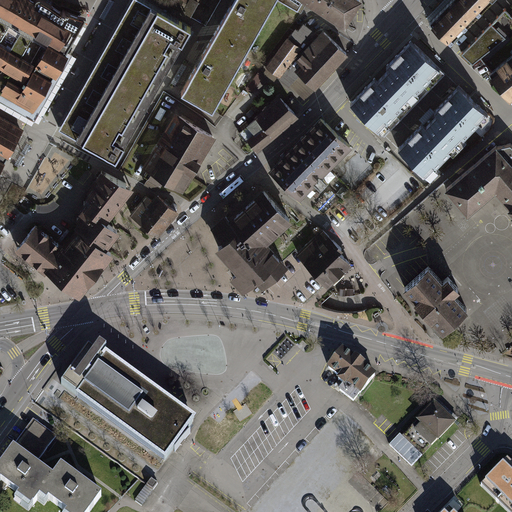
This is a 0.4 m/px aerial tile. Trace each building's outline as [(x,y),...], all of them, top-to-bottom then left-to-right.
[(0,0),(0,15),(11,22),(22,28),(33,34),(44,41),(64,52),(83,18),(50,0),(0,0)] [(86,143),(162,11),(142,0),(130,0),(79,91),(75,98),(58,127),(86,143)] [(188,0),(183,11),(190,15),(197,2),(199,3),(201,0),(188,0)] [(235,0),(218,30),(248,47),(275,0),(235,0)] [(358,0),(280,0),(298,10),(303,0),(308,0),(315,4),(316,3),(322,7),(321,8),(336,18),(337,17),(345,23),(358,0)] [(449,0),(434,15),(429,21),(450,42),(491,0),(449,0)] [(511,14),(505,8),(462,52),(473,63),(480,57),(492,70),(511,53),(511,14)] [(162,11),(86,143),(116,160),(137,122),(191,27),(162,11)] [(11,22),(0,15),(0,62),(2,63),(12,46),(1,39),(11,22)] [(314,87),(347,52),(324,32),(315,42),(311,39),(315,35),(302,26),(297,33),(293,32),(268,66),(290,83),(300,73),(314,87)] [(33,34),(22,28),(12,46),(2,63),(24,76),(30,65),(34,59),(23,52),(33,34)] [(248,47),(218,30),(183,92),(213,109),(248,47)] [(375,77),(351,102),(384,135),(445,73),(411,40),(386,65),(389,68),(377,79),(375,77)] [(34,59),(30,65),(50,76),(64,52),(44,41),(34,59)] [(489,73),(511,100),(511,53),(492,70),(489,73)] [(20,84),(9,78),(1,92),(10,97),(31,109),(50,76),(30,65),(24,76),(20,84)] [(459,84),(398,148),(430,178),(491,115),(459,84)] [(266,98),(270,102),(278,95),(274,91),(266,98)] [(239,129),(241,131),(239,133),(247,142),(250,139),(257,147),(295,114),(281,99),(268,109),(266,107),(262,110),(264,112),(250,124),(247,121),(239,129)] [(211,136),(180,117),(165,142),(197,161),(211,136)] [(321,118),(299,140),(328,168),(333,163),(350,145),(321,118)] [(0,122),(0,168),(20,135),(0,122)] [(328,168),(299,140),(271,170),(300,197),(314,182),(321,188),(327,182),(321,176),(328,168)] [(31,145),(26,142),(14,164),(19,167),(31,145)] [(197,161),(165,142),(146,174),(151,177),(147,183),(157,189),(164,176),(182,187),(197,161)] [(497,147),(447,189),(468,213),(496,190),(511,208),(511,143),(511,144),(497,147)] [(77,226),(79,228),(104,247),(118,229),(107,221),(113,214),(110,212),(129,186),(104,174),(88,195),(92,198),(82,212),(85,215),(77,226)] [(340,181),(316,204),(324,212),(348,189),(340,181)] [(218,247),(236,266),(264,242),(290,219),(264,190),(230,221),(226,216),(213,228),(225,241),(218,247)] [(131,214),(158,235),(167,223),(148,209),(154,201),(146,195),(131,214)] [(171,205),(158,196),(154,201),(148,209),(167,223),(176,211),(177,209),(177,206),(176,204),(173,202),(171,205)] [(64,247),(34,225),(17,247),(48,271),(49,268),(66,281),(81,293),(103,265),(102,263),(111,252),(104,247),(79,228),(64,247)] [(322,229),(297,253),(326,284),(349,262),(339,252),(342,250),(322,229)] [(284,265),(264,242),(236,266),(240,270),(233,276),(245,289),(256,279),(261,285),(284,265)] [(404,287),(442,331),(467,309),(454,295),(460,289),(449,276),(443,282),(429,266),(404,287)] [(165,460),(194,420),(104,356),(103,358),(101,357),(107,350),(100,345),(94,352),(89,348),(61,386),(165,460)] [(354,400),(374,375),(342,350),(329,367),(342,378),(339,381),(345,385),(340,390),(354,400)] [(197,439),(216,456),(270,398),(251,381),(197,439)] [(458,421),(438,401),(403,437),(424,456),(458,421)] [(34,424),(20,442),(40,458),(54,439),(34,424)] [(401,436),(390,446),(412,467),(422,457),(401,436)] [(59,476),(18,444),(0,467),(0,489),(5,483),(36,506),(43,496),(59,476)] [(511,506),(511,463),(508,459),(486,481),(511,506)] [(59,476),(43,496),(63,511),(85,511),(100,493),(66,467),(59,476)]
